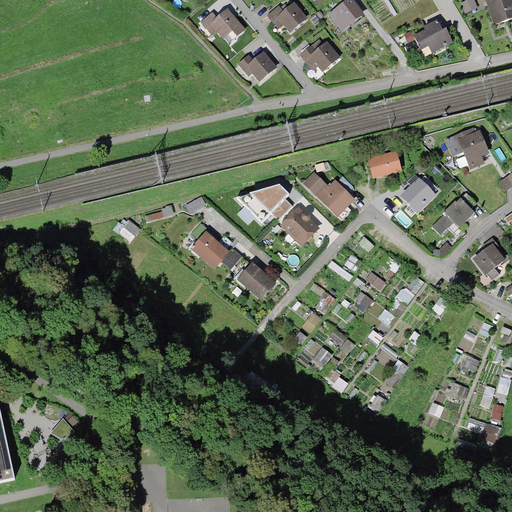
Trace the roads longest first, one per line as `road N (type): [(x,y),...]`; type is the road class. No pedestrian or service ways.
road 1 (residential): [(442,271),(382,218),(362,216),(218,377)]
road 2 (track): [(0,165),(263,106)]
road 3 (residential): [(321,94),(238,0)]
